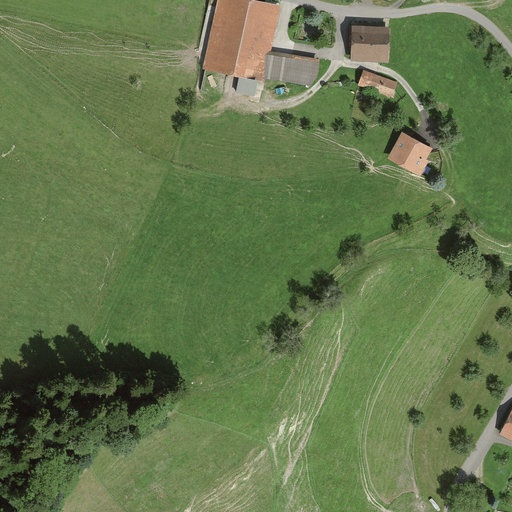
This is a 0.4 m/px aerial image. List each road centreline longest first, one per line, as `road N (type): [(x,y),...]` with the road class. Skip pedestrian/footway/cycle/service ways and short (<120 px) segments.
road 1 (unclassified): [(300,0),(366,13),(457,8),(511,51)]
road 2 (track): [(241,107),(295,100),(317,86),(334,67),(346,11)]
road 3 (unclassified): [(511,390),(450,511)]
